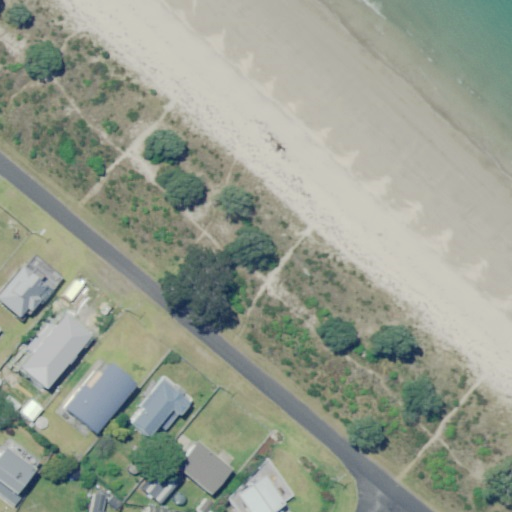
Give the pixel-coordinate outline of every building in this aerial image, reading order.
[(45,291),(18,268),(0,289),(0,306),(14,318),(22,310),(26,313),(45,291)] [(47,375),(17,349),(9,358),(39,385),(47,375)] [(131,386),(105,364),(83,390),(79,387),(60,409),(91,435),(131,386)] [(187,400),(160,379),(125,423),(145,438),(155,425),(163,431),(187,400)] [(40,409),(29,400),(17,413),(29,422),(40,409)] [(226,470),(191,443),(172,468),(206,495),(226,470)] [(29,470),(0,449),(0,497),(12,507),(18,499),(12,494),(29,470)] [(176,482),(160,469),(141,491),(157,504),(176,482)] [(281,504),(259,476),(232,496),(244,511),(278,511),(275,508),(281,504)] [(102,511),(104,496),(91,495),(88,511),(102,511)]
